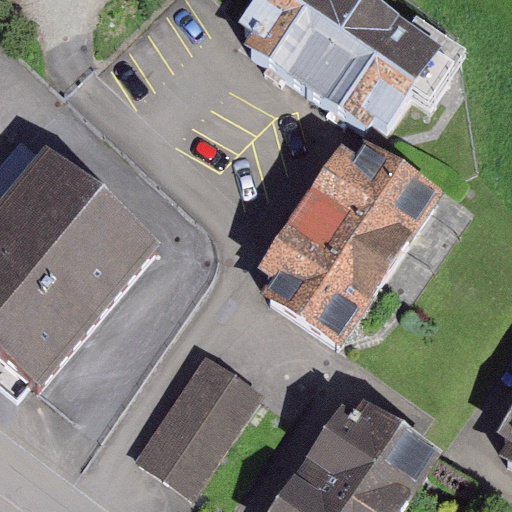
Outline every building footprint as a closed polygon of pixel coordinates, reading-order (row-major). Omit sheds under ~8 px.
[(263,0),(284,15),(247,67),(321,119),(388,25),(352,0),(263,0)] [(321,119),(355,144),(388,97),(446,138),(493,73),(429,28),(416,45),(388,25),(321,119)] [(379,156),(333,223),(425,286),(471,219),(379,156)] [(0,374),(37,406),(158,261),(50,171),(0,230),(0,374)] [(284,295),(376,357),(425,286),(333,223),(284,295)] [(204,360),(132,459),(202,510),(274,410),(204,360)] [(359,511),(412,511),(447,460),(364,405),(354,420),(346,414),(305,476),(359,511)] [(359,511),(305,476),(281,511),(359,511)]
